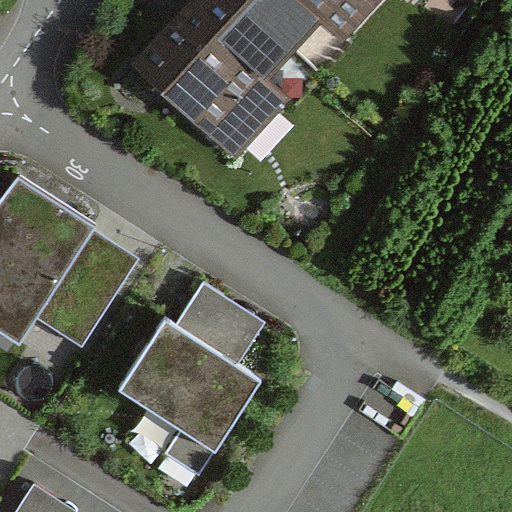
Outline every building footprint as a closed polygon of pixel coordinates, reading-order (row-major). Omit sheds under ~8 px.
[(298,38),(256,0),(189,0),(140,55),(246,152),(301,92),(273,66),(298,38)] [(383,0),(256,0),(298,38),(326,8),(353,33),(383,0)] [(124,234),(8,154),(0,165),(0,311),(47,344),(124,234)] [(250,341),(161,284),(116,354),(205,411),(250,341)] [(36,511),(0,487),(0,511),(36,511)]
